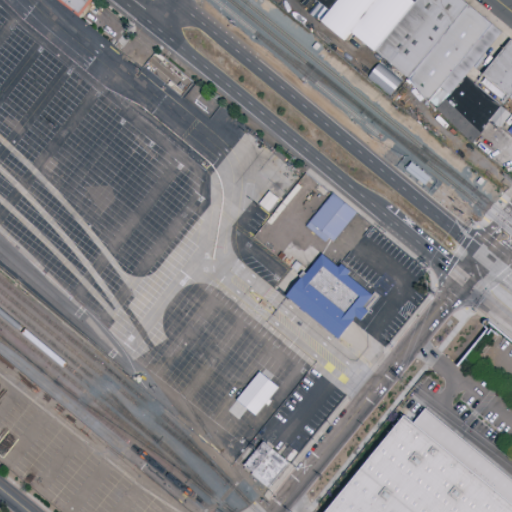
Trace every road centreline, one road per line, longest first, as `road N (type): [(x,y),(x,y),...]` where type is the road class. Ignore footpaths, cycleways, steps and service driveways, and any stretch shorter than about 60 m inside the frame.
road 1 (primary): [(485,257),(171,0)]
road 2 (residential): [(462,282),(278,511)]
road 3 (primary): [(154,28),(380,214)]
